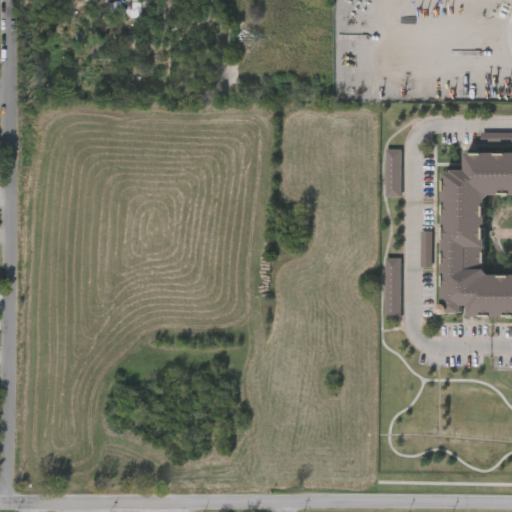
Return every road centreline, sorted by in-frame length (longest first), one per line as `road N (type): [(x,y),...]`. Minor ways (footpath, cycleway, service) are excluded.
road 1 (residential): [(17,0),(19,418),(12,503)]
road 2 (residential): [(12,503),(511,508)]
